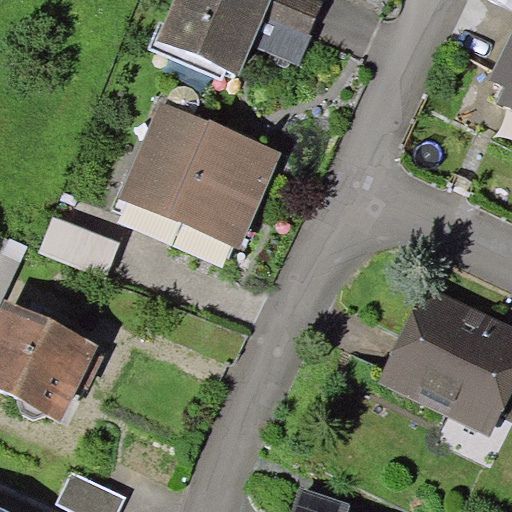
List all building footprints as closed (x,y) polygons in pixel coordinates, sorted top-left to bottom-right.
[(174,0),(157,38),(240,74),(252,46),(264,17),(271,0),(174,0)] [(316,0),(271,0),(264,17),(309,36),(323,3),(316,0)] [(299,66),(311,37),(309,36),(264,17),(252,46),(299,66)] [(496,102),(511,109),(511,31),(488,79),(504,86),(496,102)] [(120,196),(241,247),(282,152),(161,100),(120,196)] [(120,243),(53,216),(39,251),(106,278),(120,243)] [(28,248),(0,234),(0,307),(5,296),(28,248)] [(511,388),(511,326),(424,284),(377,381),(490,435),(511,388)] [(0,384),(65,415),(80,384),(96,350),(100,340),(5,296),(0,307),(0,384)] [(106,354),(96,350),(80,384),(90,389),(106,354)] [(72,472),(56,504),(73,511),(119,511),(126,498),(72,472)] [(349,511),(352,503),(301,486),(291,511),(349,511)]
